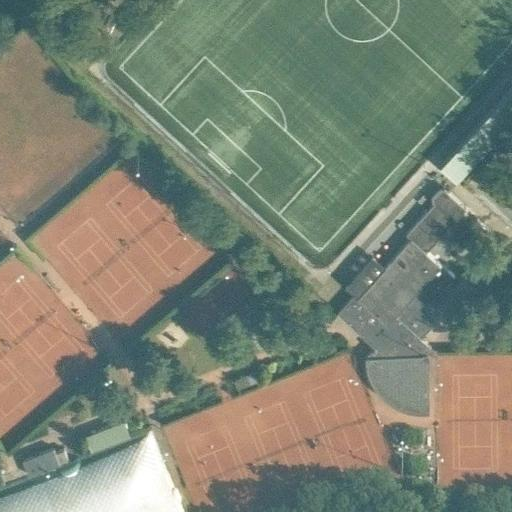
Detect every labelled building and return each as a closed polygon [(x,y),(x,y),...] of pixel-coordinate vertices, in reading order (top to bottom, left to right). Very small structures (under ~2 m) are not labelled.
[(427,249),(455,218),(465,207),(441,187),(440,187),(433,195),(433,198),(435,200),(408,229),(412,233),(359,292),(391,322),(432,277),(443,287),(454,274),(427,249)] [(428,304),(443,287),(432,277),(391,322),(359,292),(357,290),(337,311),(374,345),(369,350),(375,379),(388,398),(401,406),(422,410),(429,409),(428,407),(424,407),(424,391),(428,391),(428,388),(424,388),(424,373),(428,373),(428,370),(427,370),(427,354),(428,354),(428,351),(425,351),(431,345),(421,336),(432,324),(417,310),(424,303),(428,304)] [(250,382),(247,372),(235,377),(239,387),(250,382)] [(126,420),(87,434),(93,449),(132,435),(126,420)] [(24,460),(30,476),(60,464),(53,448),(24,460)]
